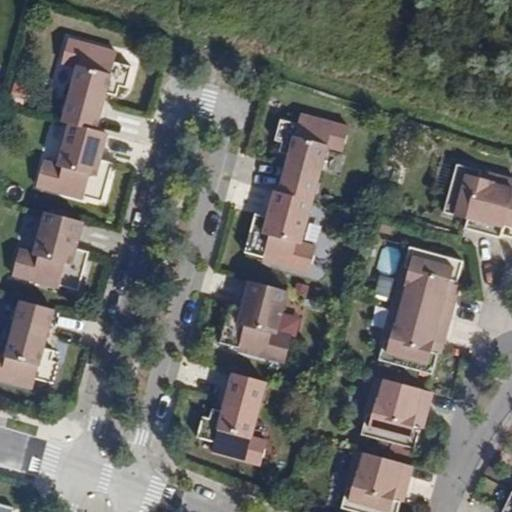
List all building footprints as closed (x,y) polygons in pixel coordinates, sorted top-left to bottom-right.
[(76,125),(95,130),(103,104),(88,100),(90,92),(105,96),(106,93),(117,96),(119,86),(126,87),(132,66),(114,62),(117,52),(68,39),(62,62),(78,67),(63,122),(70,123),(76,125)] [(14,81),(11,101),(26,103),(30,84),(14,81)] [(105,96),(90,92),(88,100),(103,104),(105,96)] [(286,166),(279,192),(311,201),(326,146),(342,151),(349,127),(300,114),(298,123),(280,119),(274,140),(281,142),(278,152),(289,155),(288,158),(303,162),(301,170),(286,166)] [(76,125),(70,123),(59,163),(44,159),(37,185),(83,198),(83,197),(102,202),(110,175),(97,171),(100,159),(107,133),(95,130),(76,125)] [(303,162),(288,158),(286,166),(301,170),(303,162)] [(113,162),(100,159),(97,171),(110,175),(113,162)] [(511,194),(511,179),(457,164),(443,212),(467,219),(477,221),(474,231),(500,238),(503,224),(511,194)] [(279,192),(274,191),(268,217),(264,229),(251,225),(244,252),(263,258),(262,259),(309,271),(316,245),(300,241),(311,201),(279,192)] [(511,194),(503,224),(511,226),(511,194)] [(83,223),(46,213),(35,252),(20,248),(13,274),(59,287),(59,286),(78,291),(85,264),(73,260),(76,248),(83,223)] [(268,217),(255,213),(251,225),(264,229),(268,217)] [(477,221),(467,219),(465,228),(474,231),(477,221)] [(89,252),(76,248),(73,260),(85,264),(89,252)] [(402,267),(392,304),(450,319),(457,293),(449,290),(452,281),(457,283),(463,261),(409,248),(404,268),(402,267)] [(287,291),(250,281),(243,307),(240,319),(227,316),(219,343),(238,348),(238,350),(284,361),(292,335),(276,331),(287,291)] [(457,283),(452,281),(449,290),(457,293),(460,283),(457,283)] [(47,337),(54,310),(22,302),(7,356),(0,354),(0,379),(33,389),(35,379),(53,384),(59,363),(52,361),(55,351),(44,348),(45,344),(30,341),(32,333),(47,337)] [(230,304),(227,316),(240,319),(243,307),(230,304)] [(443,345),(450,319),(392,304),(383,340),(385,341),(379,361),(433,375),(438,354),(433,352),(435,343),(443,345)] [(47,337),(32,333),(30,341),(45,344),(47,337)] [(443,345),(435,343),(433,352),(438,354),(441,354),(443,345)] [(266,383),(234,374),(226,400),(241,404),(239,412),(224,408),(223,412),(212,409),(210,419),(203,417),(197,438),(215,443),(212,452),(261,465),(267,442),(251,437),(266,383)] [(424,418),(431,392),(373,377),(363,413),(365,414),(359,434),(413,448),(418,427),(413,426),(416,416),(424,418)] [(241,404),(226,400),(224,408),(239,412),(241,404)] [(421,428),(424,418),(416,416),(413,426),(418,427),(421,428)] [(405,492),(412,466),(354,451),(344,487),(346,488),(341,508),(356,511),(397,511),(400,501),(395,500),(397,490),(405,492)] [(402,502),(405,492),(397,490),(395,500),(400,501),(402,502)] [(511,511),(511,491),(502,511),(501,511),(511,511)] [(12,511),(14,507),(0,502),(0,511),(12,511)]
